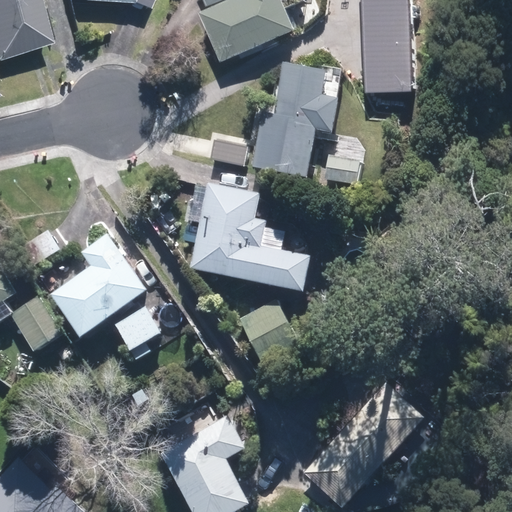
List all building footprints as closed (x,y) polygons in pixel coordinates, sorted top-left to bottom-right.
[(0,0),(0,59),(53,45),(40,0),(0,0)] [(241,0),(210,12),(228,59),(305,29),(294,0),(241,0)] [(418,90),(415,0),(373,0),(374,20),(379,20),(379,31),(373,31),(375,92),(418,90)] [(261,165),(316,176),(326,129),(344,132),(351,98),(334,94),(340,71),(297,62),(287,114),(272,111),(261,165)] [(251,147),(218,142),(215,159),(248,165),(251,147)] [(333,177),(366,182),(369,159),(336,155),(333,177)] [(200,267),(316,289),(322,255),(292,250),(296,230),(275,226),(276,219),(265,217),(269,192),(217,183),(216,186),(204,184),(197,217),(209,219),(200,267)] [(32,245),(44,262),(66,248),(54,230),(32,245)] [(55,294),(86,336),(152,288),(112,233),(87,251),(96,264),(55,294)] [(14,300),(27,292),(0,248),(0,324),(19,313),(21,312),(14,300)] [(47,296),(21,312),(19,313),(41,350),(43,349),(54,366),(74,354),(63,337),(70,332),(47,296)] [(247,319),(272,363),(308,343),(283,298),(247,319)] [(116,323),(137,359),(151,351),(146,342),(163,331),(148,306),(116,323)] [(312,474),(349,507),(432,416),(395,382),(312,474)] [(162,454),(197,511),(236,511),(255,501),(229,459),(247,448),(227,415),(162,454)] [(0,511),(85,511),(22,455),(0,478),(0,511)]
